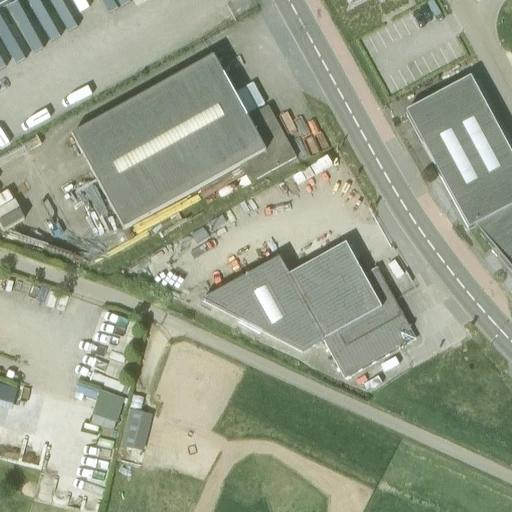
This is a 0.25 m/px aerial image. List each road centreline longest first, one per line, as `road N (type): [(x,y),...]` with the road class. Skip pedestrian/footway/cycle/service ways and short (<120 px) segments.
road 1 (unclassified): [(0,263),(103,294),(511,477)]
road 2 (tertiary): [(511,355),(389,196),(285,0)]
